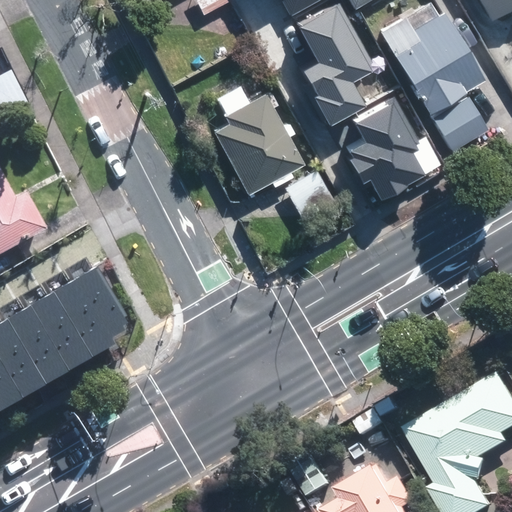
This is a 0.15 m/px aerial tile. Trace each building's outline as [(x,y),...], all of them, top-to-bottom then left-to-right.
[(194,0),(200,10),(218,0),(194,0)] [(320,0),(281,0),(292,17),(320,0)] [(511,0),(476,0),(487,16),(504,6),(509,15),(511,12),(511,0)] [(379,33),(427,116),(485,82),(445,13),(437,17),(429,4),(379,33)] [(371,72),(335,7),(298,26),(318,64),(304,72),(331,123),(364,106),(351,83),(371,72)] [(234,29),(220,36),(226,50),(241,43),(234,29)] [(0,124),(30,110),(9,70),(0,74),(0,124)] [(246,98),(238,82),(214,94),(222,111),(221,112),(225,120),(210,128),(244,191),(300,161),(261,89),(246,98)] [(468,96),(433,116),(452,150),(487,131),(468,96)] [(418,142),(397,103),(357,124),(367,144),(350,153),(377,202),(424,176),(411,153),(418,149),(415,144),(418,142)] [(314,167),(282,184),(299,217),(331,200),(314,167)] [(0,177),(0,251),(42,228),(22,192),(11,198),(0,177)] [(95,268),(75,279),(110,338),(130,326),(95,268)] [(54,292),(93,357),(114,344),(110,338),(75,279),(54,292)] [(54,292),(28,307),(68,372),(93,357),(54,292)] [(8,319),(47,385),(68,372),(28,307),(8,319)] [(8,319),(0,323),(0,359),(23,398),(47,385),(8,319)] [(0,412),(23,398),(0,359),(0,412)] [(484,479),(488,457),(482,457),(509,441),(504,433),(511,427),(511,390),(501,371),(406,426),(438,482),(430,486),(445,511),(480,511),(494,504),(479,478),(484,479)] [(392,397),(378,404),(385,416),(398,408),(392,397)] [(376,407),(355,420),(363,433),(385,420),(376,407)] [(320,511),(408,511),(405,506),(416,499),(401,474),(391,482),(380,464),(338,488),(344,499),(320,511)]
